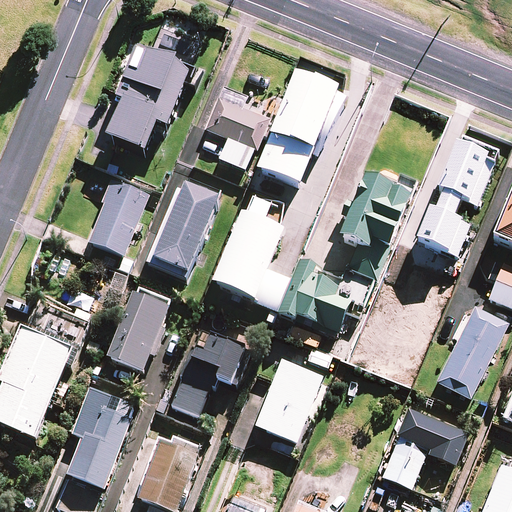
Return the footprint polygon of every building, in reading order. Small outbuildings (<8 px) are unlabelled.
[(195,76),(144,52),(119,104),(127,108),(111,143),(147,160),(161,129),(169,133),(195,76)] [(348,102),(300,82),(261,174),(304,193),(323,147),(329,149),(348,102)] [(271,124),(220,103),(208,134),(230,143),(217,176),(245,188),(271,124)] [(467,232),(455,228),(462,206),(478,212),(493,167),(453,153),(438,198),(444,200),(441,208),(437,220),(430,217),(421,244),(419,250),(456,263),(456,262),(467,232)] [(386,250),(392,253),(419,192),(402,185),(398,193),(370,181),(344,243),(359,249),(349,272),(377,282),(379,283),(388,262),(382,259),(386,250)] [(150,201),(114,187),(90,246),(126,260),(150,201)] [(222,204),(186,189),(153,270),(189,285),(222,204)] [(511,204),(497,242),(511,248),(511,204)] [(281,312),(293,285),(270,275),(286,236),(246,219),(216,288),(273,313),(268,324),(275,326),(281,312)] [(335,298),(341,283),(301,266),(293,285),(281,312),(340,338),(348,319),(359,324),(365,311),(335,298)] [(511,270),(506,268),(490,304),(511,312),(511,270)] [(132,280),(116,274),(108,292),(124,298),(132,280)] [(174,307),(139,293),(111,363),(146,377),(174,307)] [(0,427),(38,444),(55,406),(59,407),(68,386),(65,384),(93,320),(57,305),(55,309),(40,302),(2,387),(8,390),(0,408),(0,427)] [(452,342),(460,345),(439,387),(471,404),(510,329),(477,312),(473,321),(465,316),(452,342)] [(214,340),(211,347),(207,355),(195,349),(180,383),(185,384),(173,411),(200,422),(214,390),(218,392),(221,385),(237,391),(249,363),(245,353),(214,340)] [(325,382),(285,366),(258,431),(299,447),(325,382)] [(61,511),(98,511),(134,426),(124,422),(126,416),(112,410),(115,403),(94,395),(76,439),(84,443),(57,510),(61,511)] [(470,438),(410,415),(385,481),(414,492),(427,458),(457,470),(470,438)] [(188,457),(190,451),(177,445),(174,452),(163,447),(141,503),(153,508),(151,511),(180,511),(200,462),(188,457)] [(511,511),(511,473),(503,470),(486,511),(511,511)]
